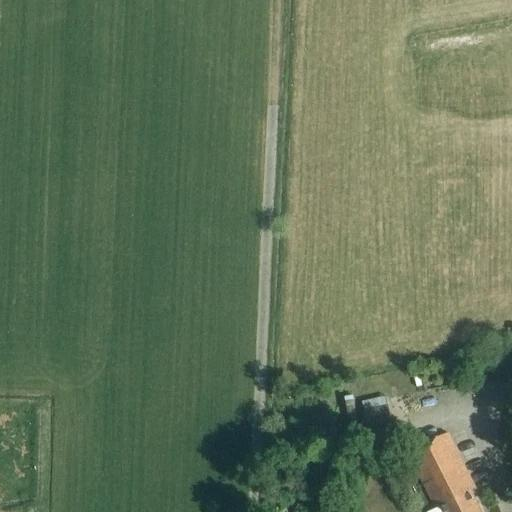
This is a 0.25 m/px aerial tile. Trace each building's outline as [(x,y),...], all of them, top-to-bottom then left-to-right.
[(511,60),(442,74),(447,103),(448,105),(511,92),(511,60)] [(511,320),(481,322),(482,334),(511,331),(511,320)] [(360,393),(368,428),(392,423),(387,398),(375,401),(373,390),(360,393)] [(302,431),(279,434),(283,470),(307,468),(302,431)] [(481,511),(472,492),(476,490),(447,434),(435,440),(408,452),(436,509),(440,507),(442,511),(481,511)]
